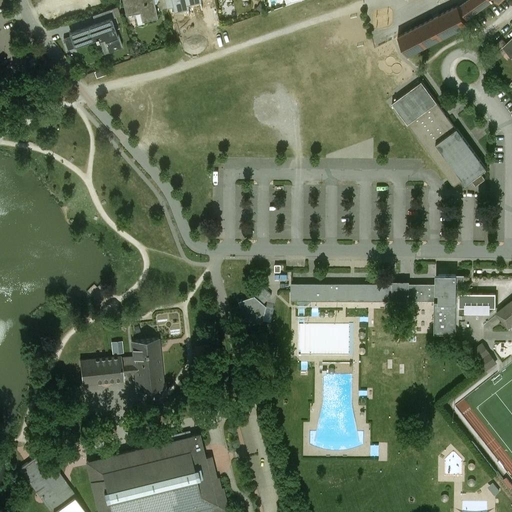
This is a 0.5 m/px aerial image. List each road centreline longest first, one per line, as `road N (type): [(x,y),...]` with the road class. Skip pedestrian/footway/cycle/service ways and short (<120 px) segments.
road 1 (residential): [(216,250),(188,238),(167,189),(45,44),(21,0)]
road 2 (residential): [(510,251),(216,250)]
road 3 (residential): [(250,406),(82,448)]
road 4 (residential): [(250,406),(216,250)]
road 5 (residential): [(511,179),(510,131),(462,75)]
